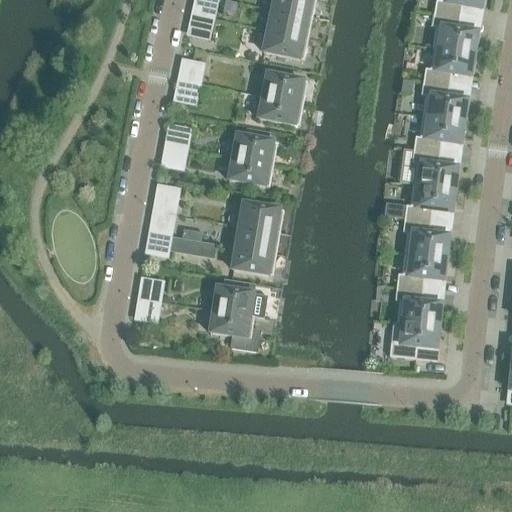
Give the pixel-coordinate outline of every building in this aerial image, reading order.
[(317,0),(274,0),(272,12),(313,21),(317,0)] [(481,13),(483,0),(441,0),(441,4),(436,4),(434,17),(460,21),(462,9),(480,12),(480,13),(481,13)] [(190,24),(201,26),(204,14),(192,12),(190,24)] [(313,21),(272,12),(268,34),(308,42),(313,21)] [(204,14),(201,26),(213,29),(216,17),(204,14)] [(433,52),(474,58),(477,35),(476,35),(476,36),(458,33),(460,21),(434,17),(432,30),(436,31),(433,52)] [(308,42),(268,34),(263,56),(304,64),(308,42)] [(474,58),(433,52),(430,72),(425,72),(423,85),(450,89),(451,77),(469,80),(469,81),(470,81),(474,58)] [(176,89),(188,92),(190,80),(178,77),(176,89)] [(269,77),(267,77),(263,98),(303,107),(308,85),(268,78),(269,77)] [(190,80),(188,92),(200,94),(202,82),(190,80)] [(450,89),(423,85),(421,98),(426,99),(423,120),(464,126),(467,103),(466,103),(448,101),(450,89)] [(303,107),(263,98),(258,123),(260,123),(260,122),(299,130),(303,107)] [(413,154),(447,158),(449,146),(459,148),(459,149),(460,149),(464,126),(423,120),(420,141),(415,140),(413,154)] [(238,138),(237,138),(233,161),(274,168),(277,146),(238,139),(238,138)] [(163,155),(175,157),(177,145),(165,143),(163,155)] [(175,157),(187,159),(189,147),(177,145),(175,157)] [(445,170),(447,158),(413,154),(412,167),(416,167),(414,188),(454,194),(457,171),(456,170),(456,171),(445,170)] [(274,168),(233,161),(229,184),(230,184),(230,183),(269,191),(274,168)] [(454,194),(414,188),(411,209),(406,209),(404,222),(438,226),(440,214),(450,216),(450,217),(451,217),(454,194)] [(154,203),(152,215),(164,217),(166,205),(154,203)] [(245,206),(243,206),(239,229),(280,236),(284,214),(244,207),(245,206)] [(437,238),(438,226),(404,222),(403,235),(408,236),(405,257),(446,262),(449,239),(447,238),(447,239),(437,238)] [(280,236),(239,229),(236,250),(277,257),(280,236)] [(147,242),(159,244),(161,232),(149,230),(147,242)] [(159,244),(171,246),(173,234),(161,232),(159,244)] [(277,257),(236,250),(232,273),(273,279),(277,257)] [(446,262),(405,257),(403,278),(398,277),(396,291),(423,294),(430,294),(431,283),(442,284),(442,285),(443,285),(446,262)] [(218,291),(217,291),(214,314),(254,319),(258,298),(218,292),(218,291)] [(430,294),(423,294),(396,291),(395,304),(400,305),(398,326),(439,330),(441,307),(440,307),(429,306),(430,294)] [(136,308),(148,310),(150,298),(138,296),(136,308)] [(148,310),(160,312),(162,300),(150,298),(148,310)] [(254,319),(214,314),(210,337),(211,337),(211,336),(233,339),(231,351),(257,355),(260,334),(252,333),(254,319)] [(389,360),(416,363),(417,350),(434,352),(435,353),(436,353),(439,330),(398,326),(395,347),(391,346),(389,360)]
